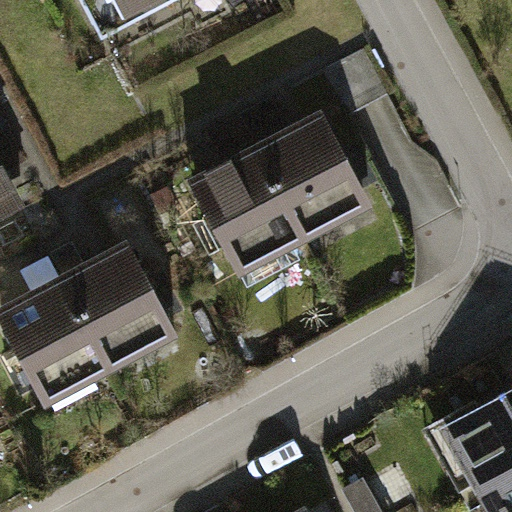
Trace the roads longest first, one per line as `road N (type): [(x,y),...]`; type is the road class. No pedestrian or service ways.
road 1 (residential): [(511,285),(111,511)]
road 2 (residential): [(387,0),(511,226)]
